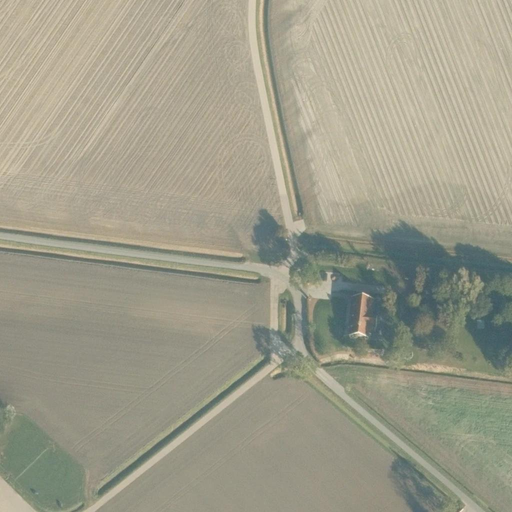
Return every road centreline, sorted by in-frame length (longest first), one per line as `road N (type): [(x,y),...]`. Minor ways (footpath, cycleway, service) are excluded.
road 1 (unclassified): [(298,351),(296,292),(276,273),(0,236)]
road 2 (unclassified): [(88,511),(298,351)]
road 3 (unclassified): [(478,511),(298,351)]
